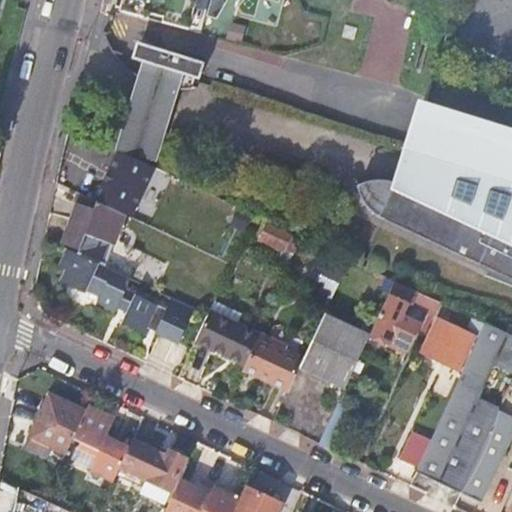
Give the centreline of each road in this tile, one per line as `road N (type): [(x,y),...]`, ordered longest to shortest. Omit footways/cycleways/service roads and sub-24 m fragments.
road 1 (residential): [(0,334),(24,334),(392,511)]
road 2 (residential): [(0,291),(67,0)]
